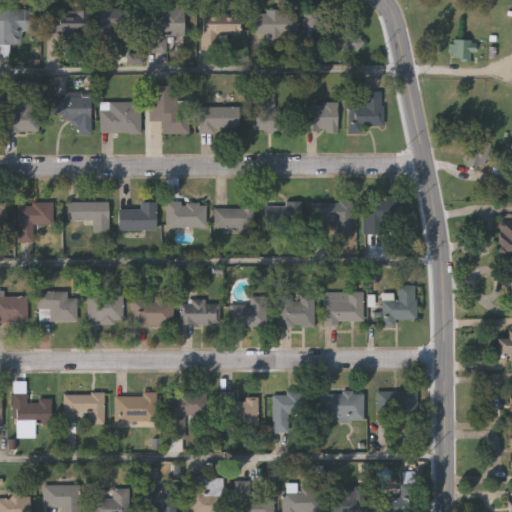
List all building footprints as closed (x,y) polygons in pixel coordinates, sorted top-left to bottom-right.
[(184,9),(184,37),(169,37),(169,51),(151,51),(151,8),(184,9)] [(138,9),(138,29),(117,29),(117,47),(99,47),(99,9),(138,9)] [(0,10),(35,10),(35,32),(21,32),(21,45),(0,45),(0,10)] [(88,10),(88,34),(48,34),(48,10),(88,10)] [(303,33),(303,10),(334,11),(334,21),(349,21),(349,36),(360,36),(360,47),(337,47),(337,33),(303,33)] [(256,37),(256,12),(296,12),(296,37),(256,37)] [(220,36),(220,50),(202,50),(203,17),(239,18),(238,36),(220,36)] [(473,60),(451,60),(451,40),(473,40),(473,60)] [(161,134),(161,123),(149,123),(149,81),(177,81),(177,102),(188,102),(188,134),(161,134)] [(274,93),(274,112),(283,112),(284,132),(252,132),(252,94),(274,93)] [(91,95),(91,134),(76,135),(76,118),(54,119),(53,96),(91,95)] [(366,133),(349,133),(349,99),(382,99),(382,126),(366,126),(366,133)] [(141,102),(141,133),(100,133),(100,102),(141,102)] [(337,104),(337,133),(305,133),(305,104),(337,104)] [(3,133),(3,106),(38,106),(38,133),(3,133)] [(239,108),(239,133),(199,133),(199,108),(239,108)] [(491,145),(482,172),(465,166),(473,140),(491,145)] [(396,198),(396,233),(365,232),(366,197),(396,198)] [(108,202),(108,233),(91,233),(91,221),(67,221),(67,202),(108,202)] [(140,210),(140,202),(155,202),(155,230),(118,230),(118,210),(140,210)] [(206,202),(206,227),(166,227),(166,202),(206,202)] [(351,202),(351,231),(336,231),(336,223),(312,223),(312,202),(351,202)] [(0,203),(9,203),(9,235),(0,235),(0,203)] [(18,243),(17,204),(54,203),(54,224),(33,224),(33,242),(18,243)] [(301,203),(301,229),(265,229),(265,204),(301,203)] [(253,208),(253,229),(213,229),(213,208),(253,208)] [(511,251),(499,251),(500,225),(511,225),(511,251)] [(37,309),(37,292),(67,292),(67,298),(77,298),(77,321),(49,321),(49,309),(37,309)] [(363,292),(363,323),(325,323),(325,292),(363,292)] [(314,327),(278,327),(278,300),(298,300),(298,294),(314,294),(314,327)] [(396,319),(396,326),(381,326),(381,300),(398,300),(398,294),(416,294),(416,319),(396,319)] [(122,295),(122,322),(88,322),(88,295),(122,295)] [(28,322),(0,322),(0,296),(28,296),(28,322)] [(248,302),(248,296),(267,296),(267,327),(230,327),(230,302),(248,302)] [(173,300),(173,325),(132,325),(132,300),(173,300)] [(219,324),(180,324),(180,300),(219,300),(219,324)] [(511,324),(511,367),(509,368),(508,352),(496,352),(496,335),(506,334),(506,325),(511,324)] [(416,390),(416,419),(391,419),(391,409),(377,409),(377,390),(416,390)] [(184,439),(164,438),(166,392),(206,394),(205,415),(185,414),(184,439)] [(288,432),(272,432),(272,392),(308,392),(308,413),(288,412),(288,432)] [(363,392),(363,419),(320,419),(320,392),(363,392)] [(14,439),(14,393),(27,393),(27,403),(51,403),(51,424),(34,424),(34,438),(14,439)] [(103,394),(103,425),(88,425),(88,414),(63,414),(63,394),(103,394)] [(157,394),(157,421),(114,421),(114,394),(157,394)] [(258,397),(258,425),(231,425),(231,397),(258,397)] [(223,511),(190,511),(190,478),(223,478),(223,511)] [(234,511),(234,480),(250,480),(250,497),(273,497),(273,511),(234,511)] [(378,511),(378,497),(404,497),(404,483),(415,483),(414,511),(378,511)] [(297,484),(297,488),(321,488),(321,511),(283,511),(283,484),(297,484)] [(43,485),(79,485),(79,511),(61,511),(61,507),(43,507),(43,485)] [(159,511),(159,509),(141,509),(141,485),(175,485),(175,511),(159,511)] [(111,497),(111,488),(129,488),(129,511),(92,511),(92,497),(111,497)] [(330,511),(330,490),(371,490),(371,511),(330,511)] [(29,511),(0,511),(0,495),(29,495),(29,511)]
